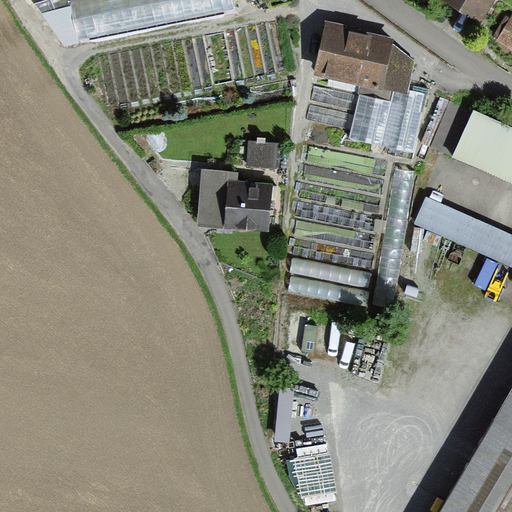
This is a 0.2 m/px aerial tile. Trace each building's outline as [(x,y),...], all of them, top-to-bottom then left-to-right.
[(233,0),(69,0),(77,46),(237,17),(233,0)] [(438,0),(480,26),(496,0),(438,0)] [(511,18),(497,43),(511,52),(511,18)] [(383,36),(326,24),(313,81),(383,96),(384,92),(407,98),(416,64),(383,36)] [(359,96),(349,141),(413,155),(426,95),(409,91),(407,99),(388,95),(386,102),(359,96)] [(432,151),(511,185),(511,132),(451,106),(432,151)] [(248,142),(247,166),(279,167),(279,144),(248,142)] [(283,290),(363,301),(383,163),(303,152),(283,290)] [(224,229),(269,232),(271,204),(272,183),(238,181),(239,173),(201,170),(197,227),(224,229)] [(411,174),(393,171),(372,304),(390,307),(411,174)] [(511,237),(426,197),(414,223),(511,268),(511,237)] [(511,511),(511,380),(433,511),(511,511)]
